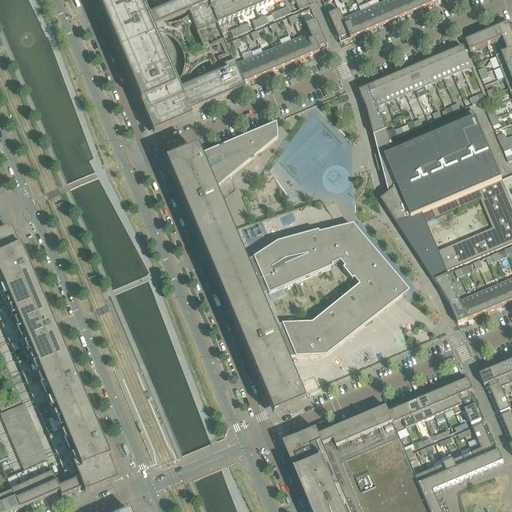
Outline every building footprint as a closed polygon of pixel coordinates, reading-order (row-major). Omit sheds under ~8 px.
[(95,0),(153,136),(191,119),(189,114),(234,95),(223,69),(178,88),(153,29),(187,14),(196,35),(217,26),(209,7),(206,0),(95,0)] [(217,26),(278,0),(293,0),(298,12),(309,7),(306,0),(225,0),(209,7),(217,26)] [(406,17),(399,0),(392,0),(389,2),(397,21),(406,17)] [(415,13),(410,0),(399,0),(406,17),(415,13)] [(425,9),(421,0),(410,0),(415,13),(425,9)] [(434,5),(432,0),(421,0),(425,9),(434,5)] [(397,21),(389,2),(379,6),(387,25),(397,21)] [(387,25),(379,6),(370,10),(378,29),(387,25)] [(378,29),(370,10),(360,14),(368,33),(378,29)] [(342,21),(338,11),(327,16),(328,18),(327,18),(330,26),(332,26),(333,28),(342,24),(342,22),(342,21)] [(368,33),(360,14),(351,18),(359,37),(368,33)] [(359,37),(351,18),(342,21),(342,22),(342,24),(350,41),(352,40),(359,37)] [(321,30),(317,22),(316,23),(315,21),(305,25),(309,36),(310,36),(310,37),(320,33),(320,31),(321,30)] [(350,41),(342,24),(333,28),(334,30),(332,31),(336,39),(337,39),(340,45),(350,41)] [(511,51),(511,33),(509,25),(499,29),(503,40),(508,53),(511,51)] [(503,40),(499,29),(483,36),(487,47),(503,40)] [(325,44),(326,43),(323,35),(321,35),(320,33),(310,37),(318,54),(328,50),(325,44)] [(318,54),(310,37),(310,36),(309,36),(300,39),(308,58),(315,55),(318,54)] [(487,47),(483,36),(466,43),(470,54),(487,47)] [(308,58),(300,39),(291,43),(299,62),(308,58)] [(299,62),(291,43),(281,47),(289,66),(299,62)] [(289,66),(281,47),(272,51),(280,70),(289,66)] [(472,68),(465,52),(464,49),(454,53),(462,72),(472,68)] [(280,70),(272,51),(263,55),(271,74),(280,70)] [(511,64),(511,51),(508,53),(496,58),(500,69),(511,64)] [(462,72),(454,53),(445,57),(453,76),(462,72)] [(271,74),(263,55),(253,59),(261,78),(271,74)] [(453,76),(445,57),(435,61),(443,80),(453,76)] [(261,78),(253,59),(244,63),(252,82),(261,78)] [(443,80),(435,61),(426,65),(434,84),(443,80)] [(252,82),(244,63),(234,67),(242,85),(243,86),(252,82)] [(511,76),(511,64),(500,69),(504,79),(511,76)] [(242,85),(234,67),(233,65),(223,69),(234,95),(244,90),(243,86),(242,85)] [(434,84),(426,65),(417,69),(425,88),(434,84)] [(425,88),(417,69),(407,73),(415,92),(425,88)] [(415,92),(407,73),(398,77),(406,96),(415,92)] [(406,96),(398,77),(388,81),(396,100),(406,96)] [(396,100),(388,81),(379,85),(379,86),(387,104),(396,100)] [(387,104),(379,86),(369,90),(375,104),(377,108),(387,104)] [(375,104),(369,90),(360,94),(363,101),(366,108),(375,104)] [(486,101),(483,95),(477,97),(479,104),(486,101)] [(381,118),(377,108),(375,104),(366,108),(367,111),(370,123),(381,118)] [(502,181),(472,112),(393,145),(391,142),(387,133),(387,132),(374,137),(389,195),(381,202),(397,226),(422,215),(426,224),(481,201),(477,191),(502,181)] [(387,132),(381,118),(370,123),(373,134),(374,137),(387,132)] [(295,360),(311,359),(325,358),(408,293),(360,237),(352,227),(349,227),(348,227),(329,232),(326,233),(318,235),(317,233),(276,244),(265,251),(252,259),(244,264),(225,220),(219,206),(221,204),(216,189),(229,179),(231,177),(232,176),(277,140),(276,124),(202,155),(198,157),(196,151),(190,154),(165,164),(184,208),(192,228),(194,231),(215,283),(232,322),(244,351),(249,362),(272,417),(303,404),(284,360),(295,360)] [(398,139),(395,132),(394,130),(387,133),(391,142),(398,139)] [(447,272),(511,245),(511,205),(502,182),(502,181),(477,191),(481,201),(493,230),(438,253),(426,224),(422,215),(397,226),(432,279),(437,277),(434,272),(445,267),(447,272)] [(10,230),(0,234),(0,297),(4,307),(10,321),(16,335),(19,343),(28,363),(31,370),(34,377),(42,398),(46,405),(52,419),(57,433),(63,447),(67,454),(74,471),(78,481),(82,491),(84,496),(117,483),(101,446),(96,434),(78,390),(73,378),(64,357),(54,334),(49,322),(30,278),(25,266),(10,230)] [(508,258),(505,251),(499,254),(502,261),(508,258)] [(447,273),(447,272),(445,267),(434,272),(437,277),(432,279),(435,284),(449,278),(447,273)] [(470,274),(467,267),(458,271),(461,278),(470,274)] [(455,292),(449,278),(435,284),(437,287),(438,286),(444,297),(455,292)] [(511,303),(511,294),(507,283),(498,287),(506,306),(511,303)] [(506,306),(498,287),(488,291),(496,310),(506,306)] [(496,310),(488,291),(479,295),(487,314),(496,310)] [(460,303),(455,292),(444,297),(450,306),(452,310),(461,306),(460,303)] [(487,314),(479,295),(470,299),(478,318),(487,314)] [(478,318),(470,299),(460,303),(461,306),(468,322),(478,318)] [(468,322),(461,306),(452,310),(454,317),(458,326),(468,322)] [(511,363),(503,367),(511,386),(511,385),(511,363)] [(503,367),(493,371),(500,386),(502,390),(511,386),(503,367)] [(493,371),(480,377),(484,388),(488,387),(490,390),(500,386),(493,371)] [(469,381),(455,387),(461,402),(471,398),(470,395),(473,393),(469,381)] [(500,386),(490,390),(500,415),(511,411),(502,390),(500,386)] [(455,387),(445,391),(456,416),(465,412),(461,402),(455,387)] [(445,391),(436,395),(444,415),(453,411),(455,416),(456,416),(445,391)] [(436,395),(427,399),(435,419),(444,415),(436,395)] [(471,398),(461,402),(465,412),(471,427),(482,423),(471,398)] [(427,399),(417,403),(425,423),(435,419),(427,399)] [(417,403),(408,407),(416,427),(425,423),(417,403)] [(408,407),(398,411),(407,431),(416,427),(408,407)] [(317,433),(285,446),(303,489),(309,503),(310,506),(312,511),(430,511),(428,507),(416,478),(408,461),(406,457),(405,452),(402,447),(397,435),(389,415),(387,410),(372,416),(370,417),(359,421),(320,438),(317,433)] [(389,415),(397,435),(397,434),(407,431),(398,411),(389,415)] [(511,413),(511,414),(502,418),(511,442),(511,413)] [(483,426),(473,430),(479,446),(481,451),(483,455),(493,451),(483,426)] [(479,446),(470,450),(480,474),(481,474),(481,473),(489,470),(490,470),(483,455),(481,451),(479,446)] [(472,455),(463,459),(470,478),(471,478),(471,477),(480,474),(470,450),(472,455)] [(493,451),(483,455),(490,470),(503,464),(503,465),(504,464),(499,453),(495,454),(493,451)] [(463,459),(453,463),(461,482),(462,482),(462,481),(470,478),(463,459)] [(453,463),(444,467),(452,486),(453,486),(452,485),(461,482),(453,463)] [(444,467),(435,471),(442,490),(443,490),(443,489),(452,486),(444,467)] [(74,471),(64,475),(68,485),(78,481),(74,471)] [(435,471),(425,475),(433,494),(434,494),(434,493),(442,490),(435,471)] [(63,499),(58,489),(52,475),(41,480),(49,498),(59,494),(61,500),(63,499)] [(416,478),(428,507),(438,503),(437,503),(433,494),(425,475),(416,478)] [(49,498),(41,480),(31,484),(39,502),(49,498)] [(82,491),(78,481),(68,485),(58,489),(63,499),(82,491)] [(39,502),(31,484),(21,488),(29,507),(39,502)] [(29,507),(21,488),(11,493),(19,511),(29,507)] [(16,511),(19,511),(11,493),(1,497),(7,511),(16,511)] [(438,503),(428,507),(430,511),(440,511),(437,503),(438,503)]
